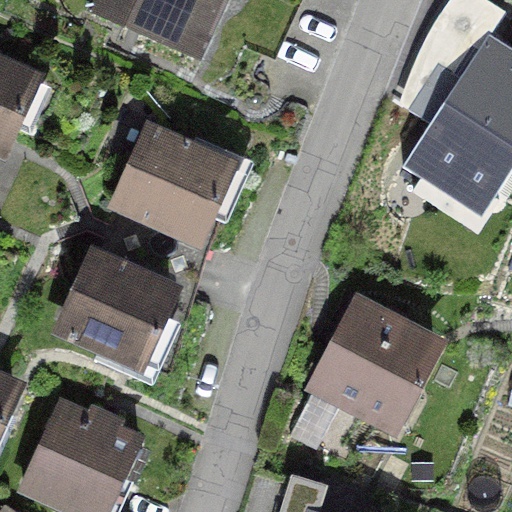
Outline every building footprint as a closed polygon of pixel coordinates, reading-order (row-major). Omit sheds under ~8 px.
[(261,53),(285,0),(283,0),(88,0),(83,11),(196,62),(211,30),(261,53)] [(511,209),(511,43),(494,35),(412,152),(508,215),(511,209)] [(51,68),(0,48),(0,137),(20,144),(51,68)] [(256,151),(152,114),(117,203),(225,243),(256,151)] [(191,281),(96,242),(63,332),(165,367),(191,281)] [(457,336),(358,292),(308,390),(409,433),(457,336)] [(511,349),(490,430),(511,435),(511,349)] [(0,465),(37,376),(0,362),(0,465)] [(126,511),(158,423),(61,386),(23,491),(80,511),(126,511)]
